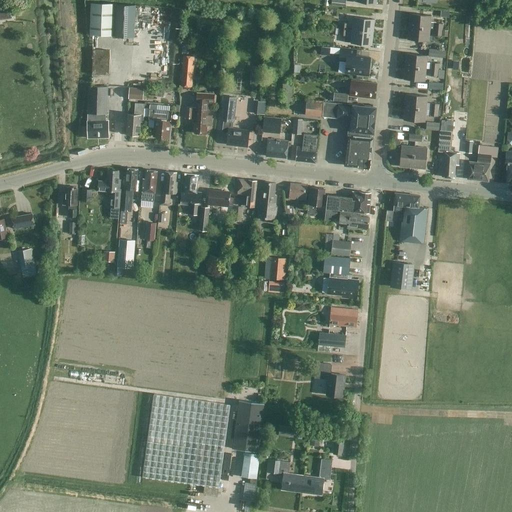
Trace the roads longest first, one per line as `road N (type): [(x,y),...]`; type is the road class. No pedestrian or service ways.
road 1 (tertiary): [(0,185),(93,158),(130,156),(378,183)]
road 2 (residential): [(349,511),(378,183)]
road 3 (tertiary): [(378,183),(394,0)]
road 4 (tertiary): [(378,183),(511,196)]
